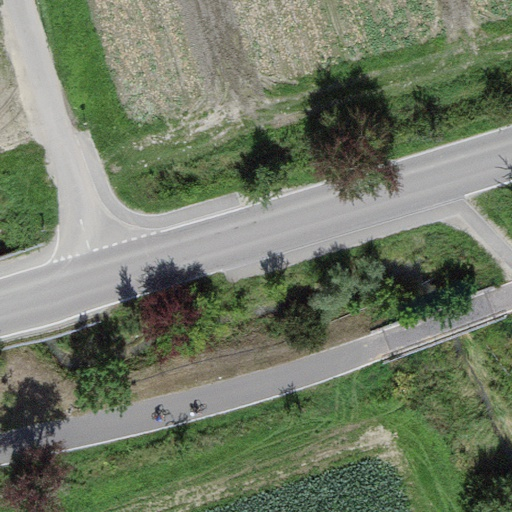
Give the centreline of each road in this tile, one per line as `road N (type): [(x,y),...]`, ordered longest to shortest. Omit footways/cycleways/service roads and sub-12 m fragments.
road 1 (tertiary): [(0,311),(511,156)]
road 2 (track): [(101,281),(21,0)]
